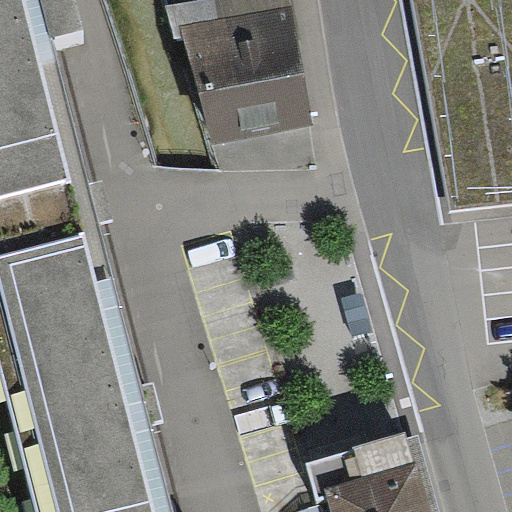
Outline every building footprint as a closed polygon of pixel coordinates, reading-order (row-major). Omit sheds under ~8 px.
[(35,0),(0,0),(0,387),(31,511),(168,511),(152,441),(165,438),(155,399),(143,403),(53,65),(86,55),(71,3),(38,12),(35,0)] [(159,0),(172,42),(180,41),(293,17),(288,0),(159,0)] [(511,0),(413,0),(451,212),(511,205),(511,0)] [(180,41),(212,158),(314,141),(293,17),(180,41)] [(312,450),(372,443),(369,413),(308,420),(312,450)] [(439,511),(420,444),(305,479),(313,511),(439,511)]
